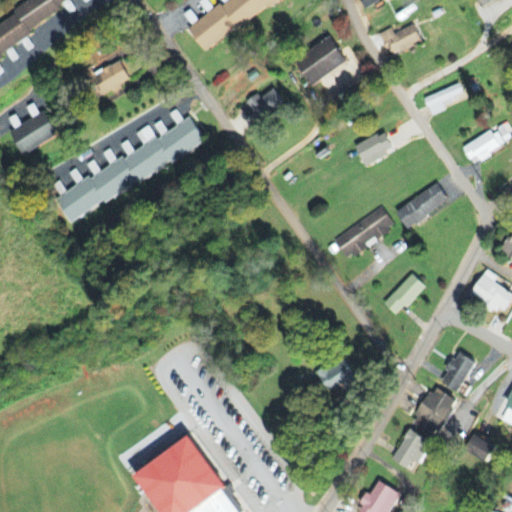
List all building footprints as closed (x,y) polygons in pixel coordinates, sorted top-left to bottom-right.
[(0,53),(83,0),(28,0),(0,18),(0,53)] [(278,0),(231,0),(190,33),(208,56),(278,0)] [(207,15),(213,10),(204,0),(199,5),(207,15)] [(498,0),(478,0),(483,8),(498,0)] [(391,30),(378,36),(386,53),(392,50),(395,57),(421,44),(413,26),(394,36),(391,30)] [(295,63),(312,88),(347,65),(330,39),(295,63)] [(130,85),(123,65),(91,76),(99,96),(130,85)] [(431,117),(445,113),(443,103),(463,98),(460,88),(425,97),(431,117)] [(245,104),(249,109),(241,115),(251,129),(283,106),(273,91),(259,100),(256,96),(245,104)] [(59,138),(45,114),(10,133),(24,158),(59,138)] [(57,202),(74,227),(204,141),(190,119),(157,141),(148,127),(136,135),(143,146),(57,202)] [(497,132),(463,148),(471,165),(505,149),(497,132)] [(366,167),(394,152),(384,133),(355,148),(366,167)] [(409,232),(449,202),(436,185),(396,214),(409,232)] [(333,241),(346,262),(395,230),(382,209),(333,241)] [(511,235),(501,253),(511,260),(511,235)] [(511,295),(494,285),(498,279),(486,271),(471,296),(504,316),(511,302),(511,295)] [(383,306),(397,318),(425,289),(411,276),(383,306)] [(474,363),(457,355),(442,388),(460,396),(474,363)] [(318,377),(330,396),(356,380),(343,360),(318,377)] [(438,440),(456,401),(431,390),(413,427),(438,440)] [(420,467),(433,445),(411,431),(392,461),(408,471),(413,463),(420,467)] [(466,454),(488,464),(496,448),(474,437),(466,454)] [(236,511),(192,440),(136,474),(159,511),(236,511)] [(392,511),(400,495),(377,484),(371,497),(367,495),(358,511),(392,511)]
